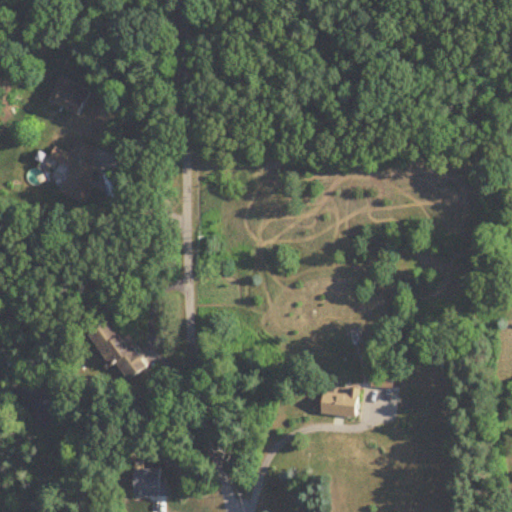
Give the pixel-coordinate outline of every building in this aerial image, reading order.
[(92,91),(68,80),(56,105),(80,116),(92,91)] [(98,148),(80,140),(74,155),(58,149),(54,158),(42,152),(39,158),(73,172),(64,194),(83,202),(97,167),(91,164),(98,148)] [(125,333),(122,336),(111,322),(90,337),(124,383),(149,364),(125,333)] [(374,388),(402,390),(404,373),(376,370),(374,388)] [(363,390),(350,389),(350,393),(327,390),(324,415),(359,419),(363,390)]
